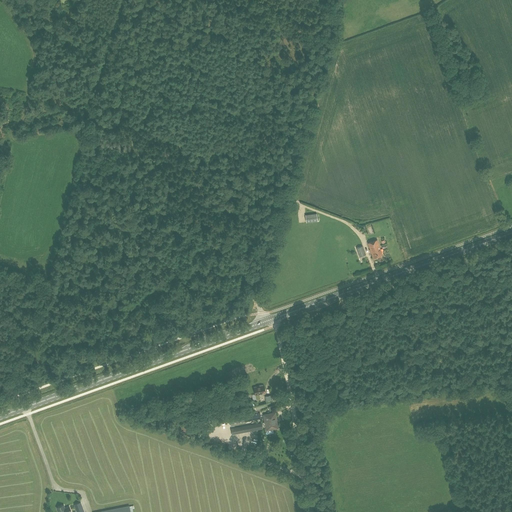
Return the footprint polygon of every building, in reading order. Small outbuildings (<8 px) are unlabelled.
[(317,221),(316,214),(305,215),(306,222),(317,221)] [(373,259),(383,256),(377,240),(368,243),(373,259)] [(264,386),(254,388),(256,400),(260,399),(260,394),(266,393),(264,386)] [(262,412),(230,418),(219,419),(219,424),(230,423),(230,425),(264,418),(262,412)] [(275,413),(264,415),(267,429),(278,428),(275,413)] [(264,422),(254,424),(251,425),(231,428),(232,434),(265,428),(264,422)] [(180,431),(186,433),(188,426),(182,424),(180,431)] [(75,506),(77,511),(87,511),(84,503),(75,506)]
